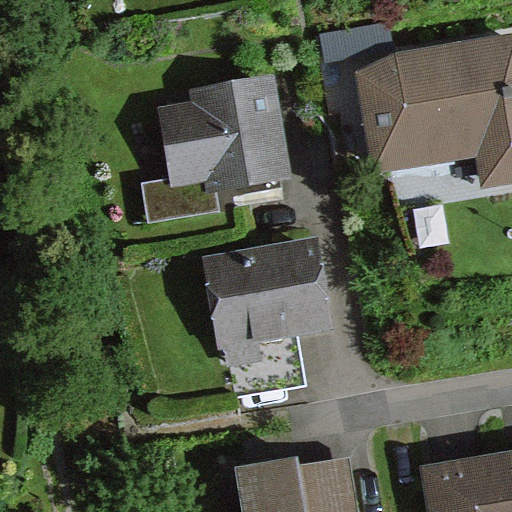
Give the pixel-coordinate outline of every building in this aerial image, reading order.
[(511,41),(351,65),(367,169),(468,153),(473,185),(511,179),(511,41)] [(194,109),(159,114),(167,182),(201,178),(203,192),(285,182),(273,84),(192,94),(194,109)] [(312,244),(200,260),(215,363),(252,358),(250,342),(324,331),(312,244)] [(511,511),(511,450),(420,465),(427,511),(511,511)] [(229,475),(233,511),(354,511),(348,459),(229,475)]
